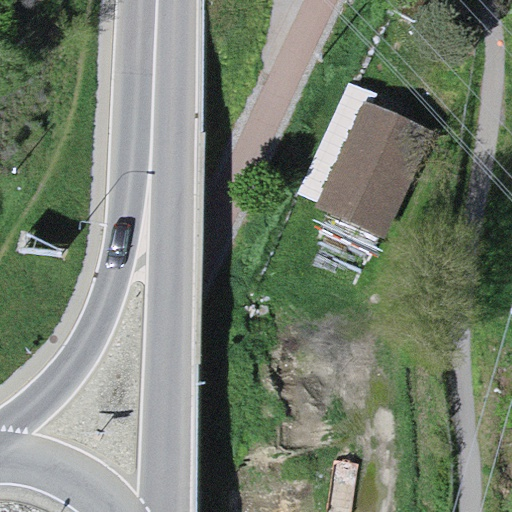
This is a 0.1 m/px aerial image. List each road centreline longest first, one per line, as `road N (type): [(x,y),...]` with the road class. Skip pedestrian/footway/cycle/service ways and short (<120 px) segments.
road 1 (primary): [(159,511),(172,422),(177,247),(154,92)]
road 2 (primary): [(154,92),(104,308),(74,361),(0,455)]
road 3 (primary): [(118,511),(74,474),(0,455)]
